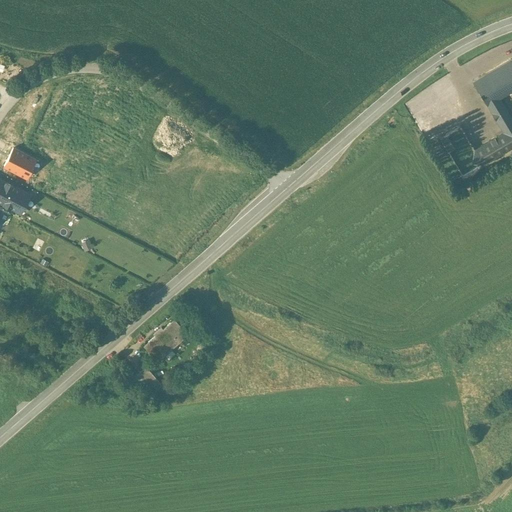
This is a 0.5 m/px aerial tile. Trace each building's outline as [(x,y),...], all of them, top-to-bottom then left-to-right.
[(511,117),(500,97),(511,90),(511,58),(474,81),(503,129),(504,131),(511,126),(511,117)] [(475,149),(461,125),(440,137),(464,176),(483,164),(474,149),(475,149)] [(475,149),(474,149),(483,164),(511,147),(511,143),(504,131),(475,149)] [(29,177),(40,156),(15,144),(5,165),(29,177)] [(34,191),(0,175),(0,201),(24,213),(34,191)] [(84,247),(92,245),(89,238),(82,240),(84,247)] [(153,332),(155,334),(143,344),(152,353),(155,350),(161,356),(184,336),(179,330),(183,326),(174,317),(163,327),(161,325),(153,332)] [(162,381),(146,363),(132,375),(148,393),(162,381)]
